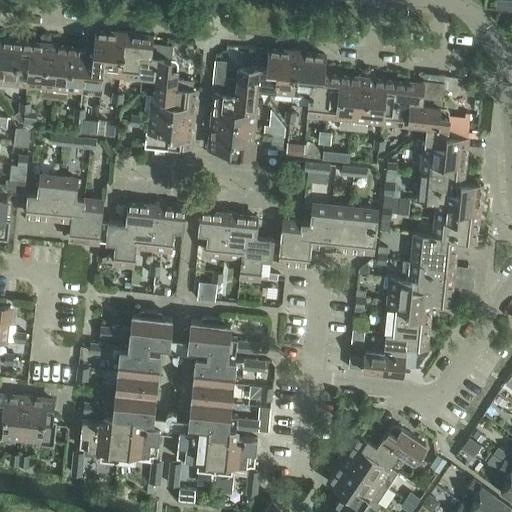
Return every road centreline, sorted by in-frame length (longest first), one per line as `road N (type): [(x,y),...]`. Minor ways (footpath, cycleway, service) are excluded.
road 1 (residential): [(310,378),(426,394),(444,386),(511,281)]
road 2 (residential): [(42,373),(49,273),(0,268)]
road 3 (residential): [(452,0),(476,17),(500,53),(511,117)]
